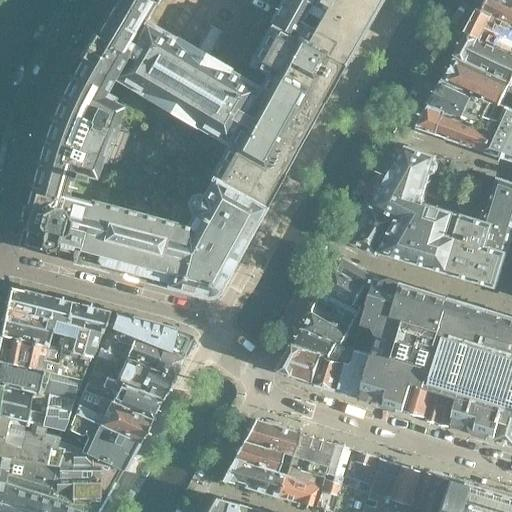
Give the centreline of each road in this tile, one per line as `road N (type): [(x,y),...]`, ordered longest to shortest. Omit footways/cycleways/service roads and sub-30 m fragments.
road 1 (residential): [(262,380),(476,0)]
road 2 (residential): [(396,0),(200,337)]
road 3 (residential): [(511,472),(302,408),(262,380)]
road 4 (residential): [(0,244),(31,108),(87,0)]
road 5 (residential): [(200,337),(136,306),(0,267)]
road 6 (residential): [(200,337),(108,511)]
road 7 (residential): [(188,511),(262,380)]
